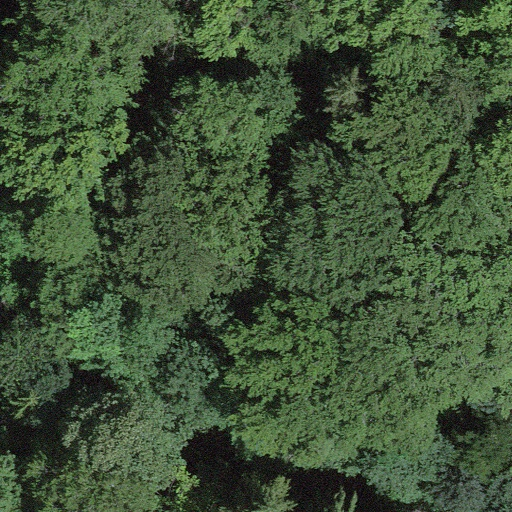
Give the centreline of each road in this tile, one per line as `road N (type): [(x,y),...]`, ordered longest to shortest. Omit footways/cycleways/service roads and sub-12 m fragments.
road 1 (track): [(0,314),(156,433),(353,486),(406,511)]
road 2 (track): [(511,177),(482,168),(355,0)]
